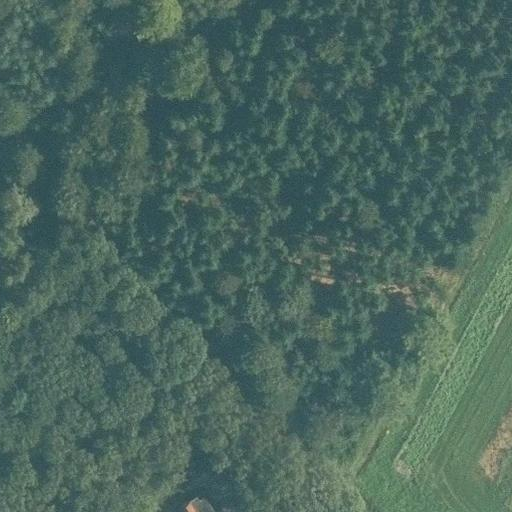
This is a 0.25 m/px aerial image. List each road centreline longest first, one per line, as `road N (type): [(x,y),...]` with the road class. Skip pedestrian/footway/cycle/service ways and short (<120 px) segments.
road 1 (track): [(511,185),(343,490)]
road 2 (track): [(147,271),(343,490)]
